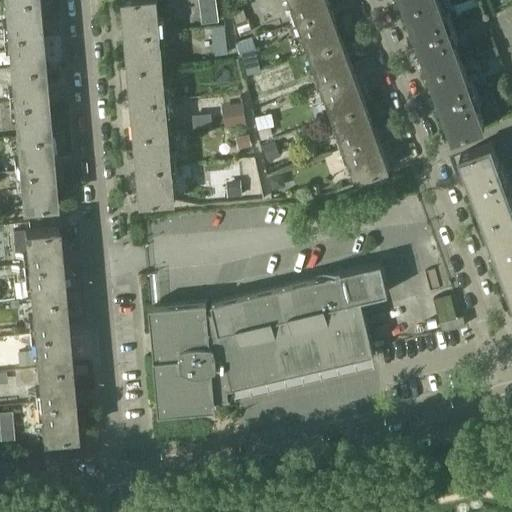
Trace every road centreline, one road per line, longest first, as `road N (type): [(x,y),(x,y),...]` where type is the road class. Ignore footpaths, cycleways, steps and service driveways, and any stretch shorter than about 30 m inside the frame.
road 1 (residential): [(111,470),(77,0)]
road 2 (residential): [(511,388),(367,0)]
road 3 (tertiary): [(138,486),(172,466),(270,455),(511,403)]
